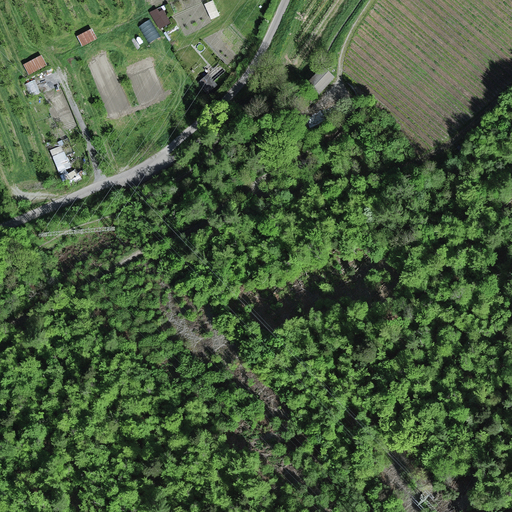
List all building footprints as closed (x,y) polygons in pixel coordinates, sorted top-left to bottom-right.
[(157,10),(152,13),(160,27),(169,22),(163,11),(159,13),(157,10)] [(96,38),(92,29),(78,36),(83,45),(96,38)] [(45,65),(41,57),(25,64),(29,73),(45,65)] [(333,77),(322,67),(309,81),(320,91),(333,77)] [(216,84),(207,75),(199,83),(208,92),(216,84)]
